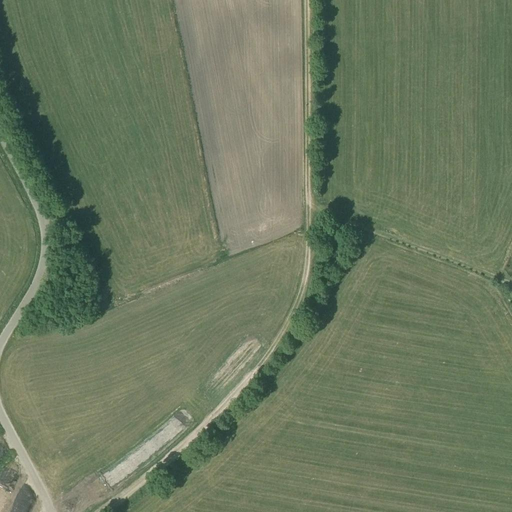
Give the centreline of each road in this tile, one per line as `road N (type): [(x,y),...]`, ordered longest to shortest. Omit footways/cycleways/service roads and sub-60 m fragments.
road 1 (track): [(306,0),(310,237),(287,339),(220,420),(111,511)]
road 2 (track): [(511,285),(309,209)]
road 3 (unclassified): [(0,338),(34,283),(36,232),(0,143)]
